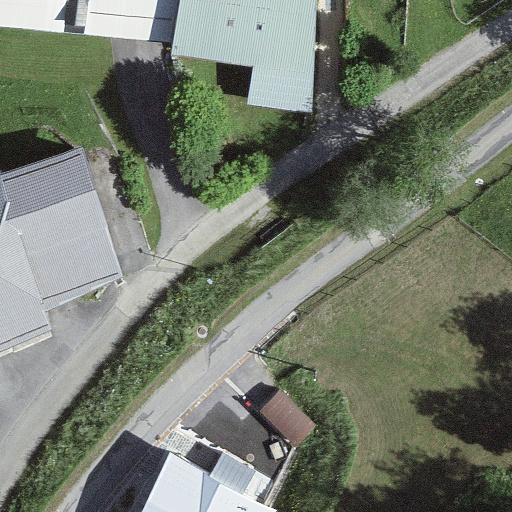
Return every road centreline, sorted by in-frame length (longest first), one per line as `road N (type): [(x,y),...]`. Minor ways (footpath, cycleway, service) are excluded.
road 1 (unclassified): [(0,474),(44,393),(177,245),(340,120),(511,9)]
road 2 (unclassified): [(71,511),(165,396),(347,238),(511,110)]
